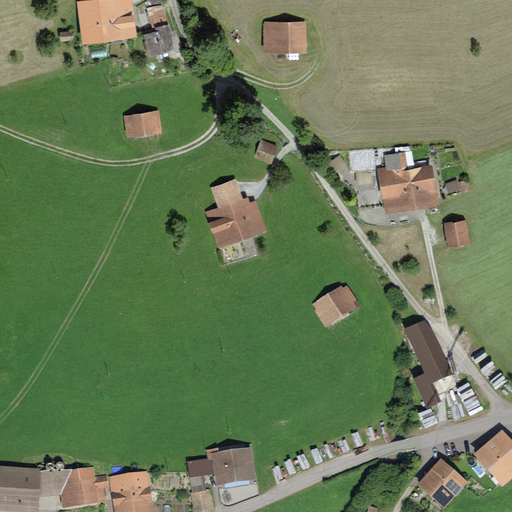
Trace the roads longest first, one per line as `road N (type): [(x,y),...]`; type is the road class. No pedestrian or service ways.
road 1 (track): [(0,127),(91,162),(152,159),(184,150),(215,126),(216,80),(234,73),(287,86),(320,57)]
road 2 (residential): [(511,416),(358,460),(230,511)]
